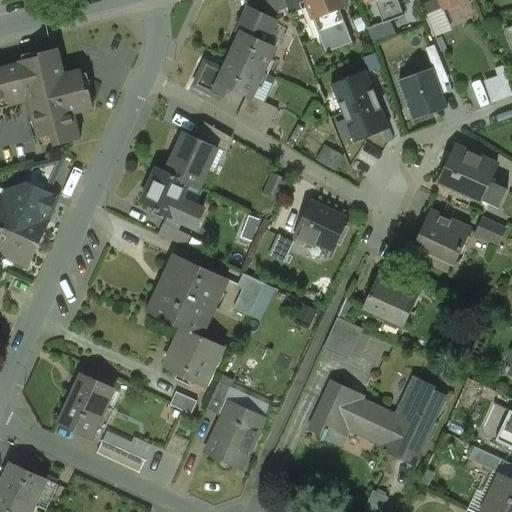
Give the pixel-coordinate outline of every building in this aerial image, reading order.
[(304,0),(282,0),(289,15),(308,8),(304,0)] [(343,0),(304,0),(308,8),(313,20),(326,53),(352,43),(339,10),(346,7),(343,0)] [(363,0),(364,1),(366,0),(376,0),(385,22),(390,20),(390,21),(403,16),(397,0),(363,0)] [(442,10),(437,0),(433,0),(424,4),(436,34),(457,27),(449,7),(442,10)] [(459,0),(437,0),(442,10),(449,7),(460,2),(459,0)] [(276,21),(248,8),(237,31),(241,33),(241,32),(265,43),(276,21)] [(441,53),(427,19),(414,24),(428,58),(441,53)] [(385,22),(367,29),(373,44),(396,35),(390,21),(390,20),(385,22)] [(265,43),(241,32),(241,33),(230,57),(263,72),(275,47),(265,43)] [(396,35),(373,44),(379,59),(402,50),(396,35)] [(0,108),(28,101),(37,138),(51,135),(54,146),(81,139),(74,114),(80,113),(79,107),(92,104),(89,90),(86,90),(81,70),(64,74),(63,68),(57,69),(52,50),(38,54),(39,57),(18,62),(19,63),(0,68),(0,108)] [(263,72),(230,57),(224,70),(218,83),(229,88),(246,96),(251,98),(252,97),(263,72)] [(224,70),(205,61),(194,86),(219,98),(221,95),(214,91),(218,83),(224,70)] [(511,89),(505,68),(483,76),(492,102),(511,94),(511,89)] [(365,71),(334,84),(359,143),(390,130),(365,71)] [(434,74),(400,87),(413,120),(447,108),(434,74)] [(229,88),(218,83),(214,91),(221,95),(225,96),(229,88)] [(278,109),(252,97),(251,98),(246,96),(236,118),(266,135),(278,109)] [(229,137),(204,123),(196,139),(212,146),(222,151),(229,137)] [(166,172),(166,173),(189,184),(199,188),(207,170),(202,168),(212,146),(196,139),(184,133),(166,172)] [(497,165),(456,146),(440,182),(481,200),(489,181),(497,165)] [(32,165),(22,185),(45,196),(64,157),(32,165)] [(189,184),(166,173),(166,172),(157,168),(141,202),(155,209),(155,210),(195,228),(204,210),(182,200),(189,184)] [(284,180),(272,175),(265,194),(277,198),(284,180)] [(507,189),(489,181),(481,200),(498,208),(507,189)] [(45,196),(22,185),(22,186),(8,191),(4,199),(31,211),(30,213),(45,220),(54,201),(53,199),(45,196)] [(31,211),(4,199),(0,207),(0,252),(21,262),(30,243),(34,244),(45,220),(30,213),(31,211)] [(346,220),(309,204),(296,235),(315,243),(317,240),(334,248),(346,220)] [(469,233),(431,214),(414,248),(428,255),(429,252),(454,264),(469,233)] [(505,232),(483,222),(477,235),(499,245),(505,232)] [(190,236),(163,224),(158,235),(185,247),(190,236)] [(279,237),(271,255),(284,261),(292,242),(279,237)] [(176,258),(150,313),(184,329),(201,337),(227,282),(176,258)] [(246,273),(232,305),(262,319),(277,286),(246,273)] [(417,291),(380,273),(364,306),(402,324),(417,291)] [(346,299),(337,318),(350,324),(359,304),(346,299)] [(350,324),(337,318),(324,347),(349,359),(363,330),(350,324)] [(201,337),(184,329),(167,367),(179,373),(177,377),(199,387),(204,390),(223,347),(201,337)] [(114,391),(94,381),(93,383),(82,378),(60,423),(98,441),(110,415),(104,413),(114,391)] [(414,379),(400,409),(402,410),(398,418),(401,419),(389,447),(385,445),(383,450),(413,464),(444,397),(432,392),(434,389),(414,379)] [(219,382),(207,409),(219,415),(232,388),(219,382)] [(363,396),(332,382),(310,430),(323,436),(321,440),(323,441),(324,439),(339,447),(348,428),(385,445),(389,447),(401,419),(398,418),(361,400),(363,396)] [(197,403),(178,394),(172,406),(191,415),(197,403)] [(230,404),(218,430),(217,430),(206,453),(241,469),(248,453),(242,450),(251,432),(257,435),(257,434),(265,418),(229,402),(229,403),(230,404)] [(251,432),(242,450),(248,453),(252,454),(260,436),(257,434),(257,435),(251,432)] [(147,464),(104,444),(99,454),(142,474),(147,464)] [(502,459),(476,447),(469,461),(495,473),(502,459)] [(45,479),(12,464),(0,489),(34,504),(45,479)] [(511,511),(511,482),(499,476),(490,495),(494,497),(486,511),(511,511)] [(34,504),(0,489),(0,511),(30,511),(34,505),(34,504)] [(389,498),(373,491),(367,504),(382,511),(383,511),(389,498)]
